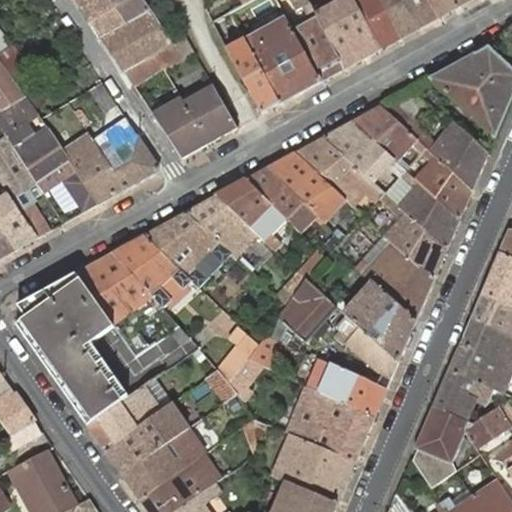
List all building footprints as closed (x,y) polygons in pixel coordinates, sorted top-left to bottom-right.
[(102,39),(149,12),(140,0),(89,0),(80,6),(91,23),(102,39)] [(321,83),(346,69),(317,15),(312,7),(308,0),(276,0),(278,3),(284,0),(292,0),(298,10),(285,17),(287,19),(321,83)] [(312,7),(317,15),(344,0),(324,0),(318,4),(312,7)] [(346,69),(382,50),(354,0),(344,0),(317,15),(346,69)] [(354,0),(382,50),(400,40),(378,0),(354,0)] [(378,0),(400,40),(420,29),(403,0),(378,0)] [(428,0),(403,0),(420,29),(439,19),(428,0)] [(428,0),(439,19),(457,8),(452,0),(428,0)] [(452,0),(457,8),(472,0),(452,0)] [(155,54),(171,45),(149,12),(102,39),(124,72),(155,54)] [(280,105),(321,83),(287,19),(246,42),(280,105)] [(182,59),(195,52),(186,37),(174,44),(182,59)] [(262,116),(280,105),(246,42),(227,52),(262,116)] [(163,68),(164,70),(182,59),(174,44),(171,45),(155,54),(163,68)] [(14,45),(0,53),(0,61),(16,85),(33,74),(14,45)] [(511,68),(489,47),(431,79),(496,139),(511,101),(511,68)] [(134,87),(164,70),(163,68),(155,54),(124,72),(134,87)] [(0,112),(25,98),(18,89),(16,85),(0,61),(0,112)] [(117,106),(102,84),(90,91),(104,114),(117,106)] [(184,105),(215,89),(212,84),(181,101),(184,105)] [(207,146),(237,129),(215,89),(184,105),(207,146)] [(411,91),(381,107),(420,142),(426,136),(419,129),(433,115),(411,91)] [(99,205),(76,172),(63,152),(40,120),(25,98),(0,112),(0,128),(6,138),(43,194),(61,181),(84,214),(99,205)] [(183,159),(207,146),(184,105),(181,101),(154,117),(183,159)] [(420,142),(381,107),(353,123),(407,172),(411,167),(403,159),(414,148),(422,155),(427,149),(420,142)] [(407,172),(353,123),(324,139),(386,195),(391,189),(379,178),(389,167),(401,178),(407,172)] [(426,136),(420,142),(427,149),(473,192),(489,154),(455,124),(437,146),(426,136)] [(160,170),(132,128),(120,137),(116,133),(103,142),(98,135),(91,139),(126,191),(160,172),(160,170)] [(89,135),(63,152),(76,172),(99,205),(126,191),(91,139),(89,135)] [(35,199),(43,194),(6,138),(0,141),(0,181),(4,187),(9,195),(12,200),(21,213),(37,240),(48,234),(30,207),(35,199)] [(386,195),(324,139),(295,154),(338,193),(352,176),(370,192),(355,209),(365,218),(380,201),(386,195)] [(473,192),(427,149),(422,155),(430,163),(415,180),(461,221),(473,192)] [(338,193),(295,154),(268,169),(314,213),(318,217),(327,225),(348,202),(345,199),(338,193)] [(294,227),(301,235),(318,217),(314,213),(268,169),(248,180),(294,227)] [(398,206),(447,250),(461,221),(415,180),(407,172),(401,178),(391,189),(386,195),(398,206)] [(258,235),(276,251),(282,244),(271,234),(282,224),(290,231),(294,227),(248,180),(217,197),(258,235)] [(0,259),(12,253),(37,240),(21,213),(12,200),(9,195),(0,199),(0,259)] [(385,236),(392,242),(434,280),(447,250),(398,206),(386,195),(380,201),(365,218),(370,223),(385,206),(401,219),(385,236)] [(232,256),(236,260),(258,235),(217,197),(187,214),(232,256)] [(193,283),(200,290),(232,256),(187,214),(145,237),(193,283)] [(511,230),(510,230),(500,255),(511,259),(511,230)] [(354,269),(362,276),(372,284),(416,324),(434,280),(392,242),(385,236),(384,236),(354,269)] [(163,310),(193,283),(145,237),(113,254),(163,310)] [(317,250),(298,272),(300,273),(307,280),(326,259),(317,250)] [(163,310),(113,254),(76,274),(115,329),(136,359),(157,344),(147,330),(139,336),(134,329),(155,318),(170,334),(173,333),(179,328),(163,310)] [(511,307),(511,259),(500,255),(483,295),(511,307)] [(295,298),(307,280),(300,273),(286,288),(295,298)] [(115,329),(76,274),(58,285),(45,292),(18,307),(26,319),(17,326),(88,427),(122,403),(85,350),(92,345),(98,341),(115,329)] [(338,308),(307,280),(295,298),(287,308),(279,319),(306,344),(338,308)] [(372,284),(345,314),(347,316),(399,363),(416,324),(372,284)] [(511,336),(511,307),(483,295),(472,320),(511,336)] [(399,363),(347,316),(337,328),(341,331),(336,337),(378,373),(391,380),(399,363)] [(461,346),(511,367),(511,336),(472,320),(461,346)] [(190,340),(179,328),(173,333),(182,346),(190,340)] [(246,362),(259,345),(238,328),(229,340),(237,346),(218,371),(228,386),(246,362)] [(280,343),(266,337),(259,345),(246,362),(259,367),(268,355),(275,351),(280,343)] [(505,394),(511,378),(511,367),(461,346),(450,370),(495,390),(505,394)] [(375,418),(387,390),(319,360),(307,388),(309,389),(375,418)] [(259,367),(246,362),(228,386),(236,396),(238,399),(263,369),(259,367)] [(433,408),(466,422),(476,399),(488,405),(495,390),(450,370),(433,408)] [(0,419),(12,436),(36,423),(0,372),(0,419)] [(105,451),(162,411),(145,387),(129,398),(122,403),(88,427),(105,451)] [(356,464),(375,418),(309,389),(305,399),(318,405),(308,429),(296,424),(290,436),(356,464)] [(499,408),(511,427),(511,426),(511,410),(507,403),(499,408)] [(453,463),(466,434),(464,431),(473,425),(466,422),(433,408),(415,450),(418,451),(413,462),(431,490),(457,472),(453,463)] [(476,450),(511,427),(499,408),(473,425),(464,431),(466,434),(476,450)] [(180,436),(162,411),(105,451),(123,476),(180,436)] [(255,421),(243,429),(254,456),(257,455),(255,421)] [(6,454),(43,434),(36,423),(12,436),(0,443),(6,454)] [(140,501),(198,461),(180,436),(123,476),(140,501)] [(338,504),(356,464),(290,436),(272,476),(287,483),(338,504)] [(511,444),(500,453),(506,462),(510,459),(511,457),(511,444)] [(31,511),(68,511),(77,507),(57,471),(46,452),(9,472),(31,511)] [(221,481),(203,457),(198,461),(140,501),(148,511),(176,511),(211,487),(221,481)] [(511,477),(511,457),(510,459),(506,462),(503,464),(511,477)] [(481,511),(511,511),(511,501),(498,481),(472,498),(481,511)] [(334,511),(338,504),(287,483),(274,511),(334,511)] [(211,487),(176,511),(210,511),(205,504),(217,495),(211,487)] [(410,511),(397,492),(391,507),(393,511),(410,511)] [(481,511),(472,498),(455,509),(449,500),(441,505),(445,511),(481,511)] [(98,511),(90,500),(77,507),(68,511),(98,511)]
